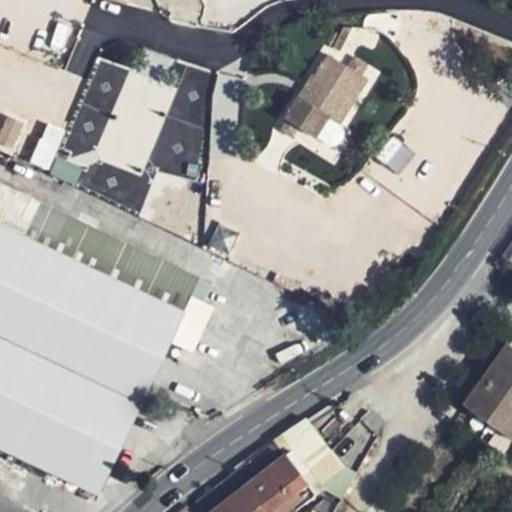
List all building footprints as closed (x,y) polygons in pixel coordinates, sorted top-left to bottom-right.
[(489,34),(455,20),(448,34),(482,49),(489,34)] [(332,56),(326,64),(331,67),(336,59),(332,56)] [(133,199),(171,83),(96,59),(72,133),(44,124),(30,167),(83,184),(90,161),(119,170),(112,192),(133,199)] [(318,137),(330,117),(323,112),(339,87),(347,91),(359,73),(336,59),(331,67),(326,64),(323,68),(328,71),(307,102),(301,99),(288,118),(318,137)] [(323,112),(330,117),(347,91),(339,87),(323,112)] [(0,139),(17,148),(29,123),(10,115),(0,134),(0,139)] [(0,336),(81,375),(140,402),(147,389),(150,382),(171,339),(191,297),(202,303),(207,291),(196,286),(200,277),(129,243),(0,182),(0,336)] [(511,262),(511,240),(502,255),(511,262)] [(213,308),(202,303),(191,297),(171,339),(193,349),(213,308)] [(0,336),(0,446),(98,492),(140,402),(81,375),(0,336)] [(511,339),(511,338),(467,399),(511,431),(511,339)] [(206,511),(212,511),(286,455),(275,442),(198,502),(206,511)] [(313,489),(328,477),(335,466),(323,451),(298,470),(313,489)] [(293,511),(317,494),(313,489),(298,470),(286,455),(212,511),(293,511)] [(335,466),(328,477),(338,470),(335,466)]
